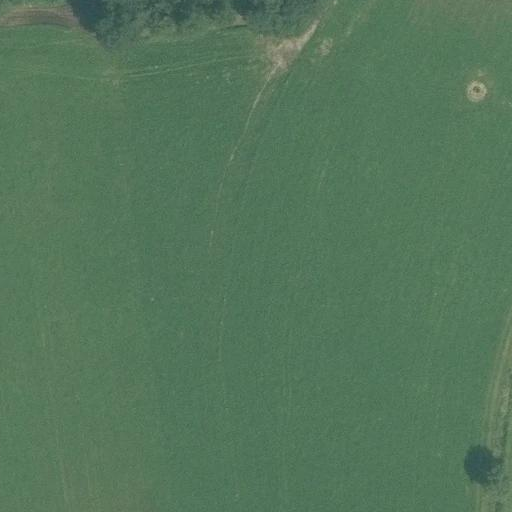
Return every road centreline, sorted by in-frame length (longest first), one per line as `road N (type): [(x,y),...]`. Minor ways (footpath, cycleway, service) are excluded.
road 1 (track): [(321,0),(294,16),(119,31),(65,16),(0,17)]
road 2 (track): [(511,331),(500,361),(480,511)]
